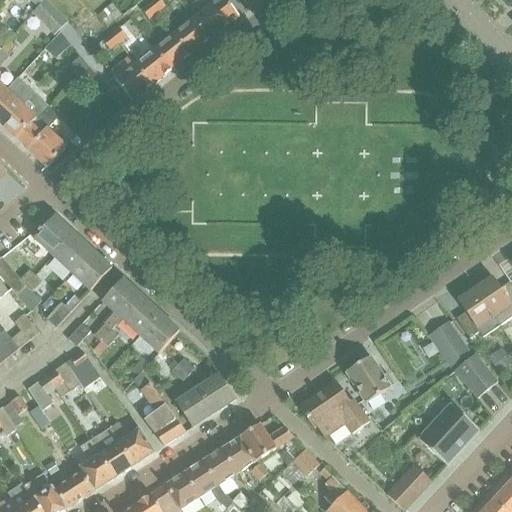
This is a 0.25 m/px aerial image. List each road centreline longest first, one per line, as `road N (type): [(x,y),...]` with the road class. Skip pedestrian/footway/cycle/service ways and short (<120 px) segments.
road 1 (residential): [(268,397),(43,187)]
road 2 (residential): [(282,0),(43,187)]
road 3 (residential): [(268,397),(511,230)]
road 4 (residential): [(98,511),(268,397)]
road 5 (residential): [(388,511),(268,397)]
road 6 (residential): [(430,511),(511,423)]
